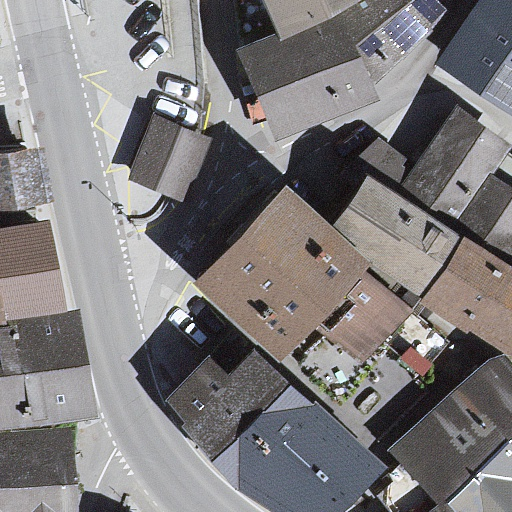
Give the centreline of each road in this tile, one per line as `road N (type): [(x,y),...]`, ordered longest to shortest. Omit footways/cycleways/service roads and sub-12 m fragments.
road 1 (unclassified): [(408,73),(101,285)]
road 2 (residential): [(69,141),(172,88),(182,69),(176,0)]
road 3 (secondary): [(101,285),(143,427)]
road 4 (secondary): [(69,141),(101,285)]
road 5 (residential): [(511,137),(408,73)]
